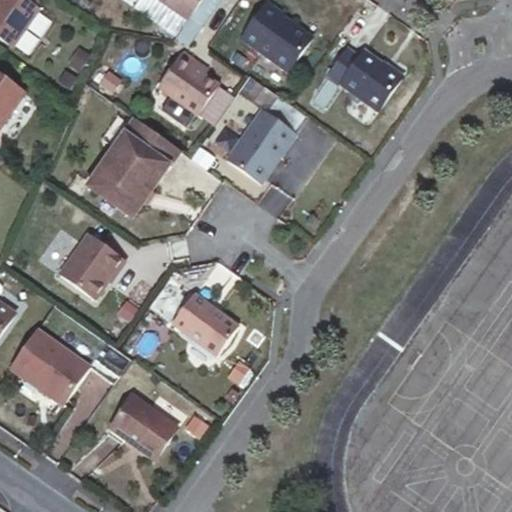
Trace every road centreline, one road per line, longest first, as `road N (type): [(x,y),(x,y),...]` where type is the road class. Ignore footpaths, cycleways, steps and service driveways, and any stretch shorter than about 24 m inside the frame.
road 1 (residential): [(185,511),(283,363),(311,281)]
road 2 (residential): [(311,281),(457,76)]
